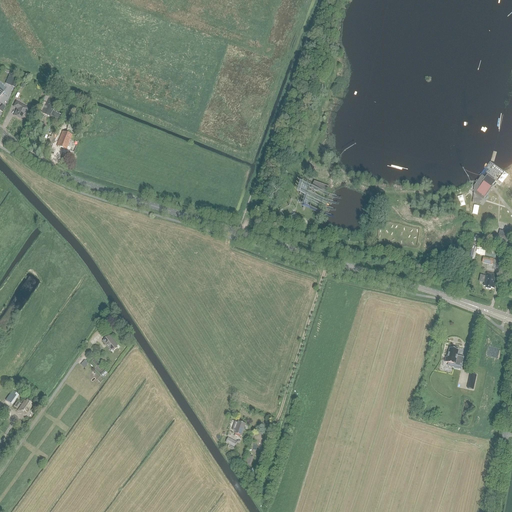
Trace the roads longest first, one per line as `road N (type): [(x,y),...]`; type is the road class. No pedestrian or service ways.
road 1 (secondary): [(511,320),(81,183),(46,168),(0,131)]
road 2 (track): [(326,259),(274,422)]
